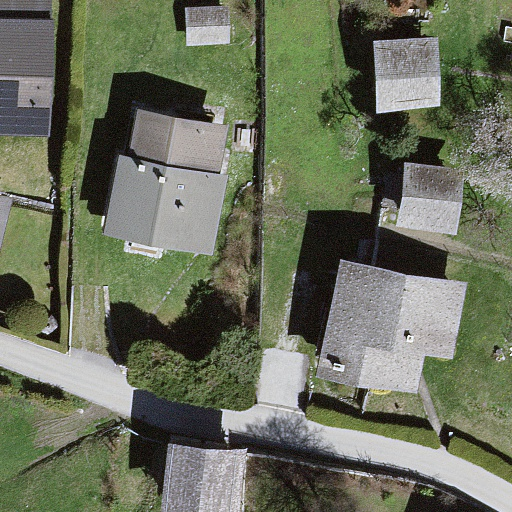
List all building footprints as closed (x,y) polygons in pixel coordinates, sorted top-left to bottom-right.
[(45,15),(0,14),(0,139),(46,139),(45,15)] [(429,35),(365,36),(367,109),(431,107),(429,35)] [(123,157),(114,156),(99,235),(203,253),(218,171),(210,170),(219,123),(132,108),(123,157)] [(460,165),(395,159),(388,225),(454,232),(460,165)] [(460,280),(334,258),(312,379),(411,397),(419,353),(446,358),(460,280)] [(231,511),(239,444),(158,435),(149,511),(231,511)]
